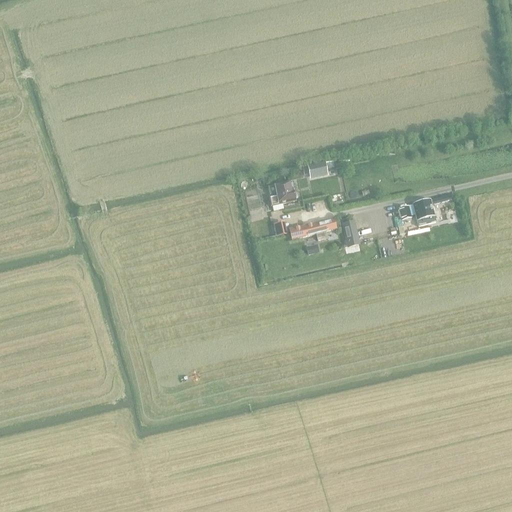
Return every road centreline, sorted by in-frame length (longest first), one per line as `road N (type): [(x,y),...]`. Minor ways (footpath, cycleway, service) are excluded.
road 1 (track): [(511,363),(301,420)]
road 2 (unclassified): [(336,215),(511,175)]
